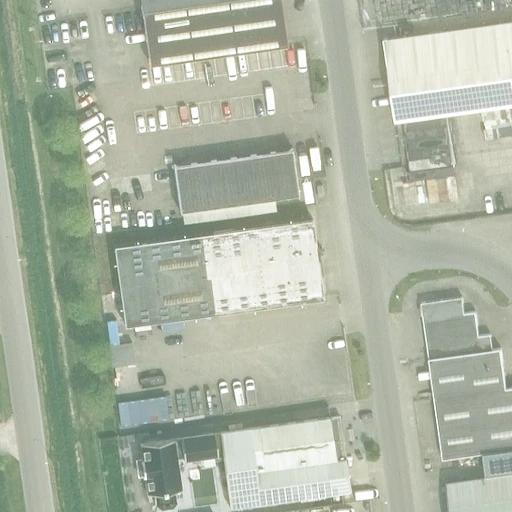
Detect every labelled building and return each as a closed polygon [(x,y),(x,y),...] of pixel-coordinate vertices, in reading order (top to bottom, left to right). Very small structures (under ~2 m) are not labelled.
[(139,0),(142,14),(144,32),(149,65),(287,45),(280,0),(139,0)] [(511,20),(385,39),(396,119),(511,103),(511,20)] [(274,199),(298,196),(292,148),(173,165),(180,212),(181,212),(274,199)] [(407,211),(447,211),(446,190),(407,191),(407,211)] [(274,199),(181,212),(183,223),(275,210),(274,199)] [(124,325),(323,298),(312,218),(130,243),(114,246),(124,325)] [(421,302),(423,319),(429,358),(481,351),(492,349),(490,334),(478,335),(475,311),(464,313),(462,297),(421,302)] [(130,341),(107,345),(110,367),(134,364),(130,341)] [(506,388),(500,348),(492,349),(481,351),(429,358),(434,398),(474,393),(506,388)] [(506,388),(474,393),(483,453),(486,476),(511,472),(511,386),(506,388)] [(176,389),(152,395),(155,406),(179,400),(176,389)] [(483,453),(474,393),(434,398),(443,458),(483,453)] [(350,492),(348,477),(345,453),(340,416),(330,417),(250,429),(221,433),(142,444),(144,459),(142,460),(144,475),(146,474),(149,494),(155,493),(157,505),(162,508),(172,507),(176,502),(174,490),(181,489),(178,467),(177,457),(183,456),(184,462),(218,457),(218,455),(224,454),(232,508),(350,492)] [(511,511),(511,472),(446,482),(449,511),(511,511)]
